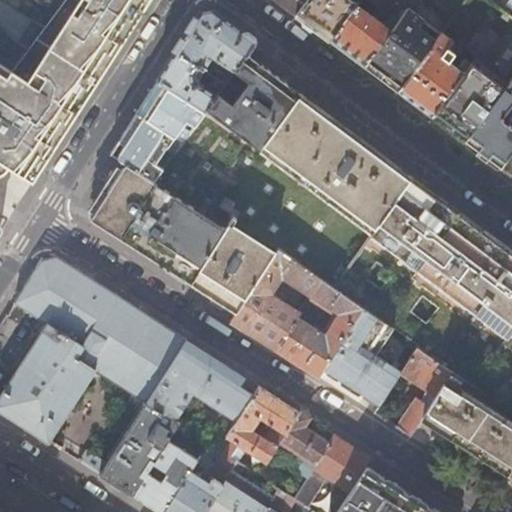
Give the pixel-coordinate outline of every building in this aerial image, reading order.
[(62,0),(16,62),(81,105),(93,86),(140,13),(144,8),(144,7),(137,3),(138,1),(138,0),(62,0)] [(276,0),(296,14),(306,0),(276,0)] [(306,0),(296,14),(320,33),(327,38),(329,40),(330,38),(356,4),(358,0),(306,0)] [(389,23),(385,26),(356,4),(329,40),(347,53),(363,65),(367,60),(392,25),(389,23)] [(441,31),(407,6),(400,16),(396,21),(392,25),(367,60),(384,74),(400,85),(441,31)] [(254,42),(214,11),(200,14),(169,62),(158,80),(206,110),(226,83),(204,68),(211,56),(235,70),(247,54),(254,42)] [(396,21),(400,16),(394,12),(391,17),(396,21)] [(466,26),(453,16),(441,31),(400,85),(398,91),(414,103),(431,115),(434,112),(463,72),(452,64),(454,58),(446,52),(466,26)] [(300,95),(247,54),(235,70),(226,83),(206,110),(196,126),(176,156),(164,168),(154,181),(125,164),(106,193),(90,218),(99,224),(165,266),(190,282),(232,217),(218,206),(300,95)] [(506,86),(473,61),(463,72),(434,112),(451,125),(468,137),(506,86)] [(16,62),(10,69),(0,62),(0,158),(32,179),(51,151),(81,105),(16,62)] [(511,148),(511,78),(506,86),(468,137),(465,142),(475,149),(499,167),(511,148)] [(196,126),(206,110),(158,80),(147,97),(138,112),(175,135),(186,120),(196,126)] [(411,177),(300,95),(218,206),(232,217),(190,282),(209,294),(237,312),(256,285),(265,271),(280,249),(322,279),(335,287),(411,177)] [(156,161),(175,135),(138,112),(136,113),(139,116),(134,125),(128,127),(124,132),(118,141),(124,145),(118,158),(125,164),(154,181),(164,168),(156,161)] [(511,329),(511,253),(411,177),(335,287),(363,308),(393,329),(410,341),(418,346),(456,372),(474,384),(511,329)] [(312,295),(322,279),(280,249),(265,271),(274,277),(277,274),(306,295),(294,311),(256,285),(232,321),(249,332),(276,349),(301,312),(312,295)] [(146,399),(185,340),(148,316),(87,277),(56,256),(42,260),(14,301),(46,322),(14,373),(0,396),(0,409),(16,420),(48,440),(95,368),(146,399)] [(323,366),(363,308),(335,287),(322,279),(312,295),(339,314),(324,335),(313,327),(316,322),(301,312),(276,349),(292,359),(317,375),(323,366)] [(393,329),(363,308),(323,366),(348,383),(380,403),(401,373),(377,354),(393,329)] [(0,332),(6,336),(14,323),(5,317),(0,324),(0,332)] [(511,329),(474,384),(511,410),(511,329)] [(233,371),(185,340),(146,399),(174,417),(192,390),(236,419),(259,387),(233,371)] [(414,353),(418,346),(410,341),(414,353)] [(423,417),(456,372),(418,346),(414,353),(401,373),(428,391),(422,401),(417,398),(396,426),(409,434),(423,417)] [(507,473),(511,465),(511,410),(474,384),(456,372),(423,417),(449,434),(507,473)] [(277,399),(259,387),(236,419),(227,435),(226,436),(230,438),(230,440),(208,474),(223,484),(238,462),(246,466),(258,473),(276,445),(266,438),(269,434),(275,425),(284,431),(297,413),(277,399)] [(167,440),(178,421),(174,417),(146,399),(104,463),(85,451),(78,460),(132,494),(167,440)] [(308,475),(328,443),(313,433),(302,425),(307,418),(297,413),(284,431),(281,439),(300,452),(291,467),(307,478),(308,475)] [(365,466),(368,458),(350,446),(334,436),(308,475),(312,477),(316,471),(348,493),(365,466)] [(163,511),(189,471),(196,458),(167,440),(132,494),(140,499),(159,511),(163,511)] [(246,466),(238,462),(223,484),(216,496),(204,511),(233,511),(250,487),(238,479),(246,466)] [(436,511),(405,492),(365,466),(348,493),(342,500),(334,511),(436,511)] [(197,484),(200,478),(189,471),(163,511),(204,511),(216,496),(197,484)] [(306,505),(318,485),(307,478),(294,498),(296,499),(306,505)] [(265,490),(262,495),(250,487),(233,511),(263,511),(266,508),(277,488),(267,481),(263,489),(265,490)] [(287,511),(296,499),(294,498),(286,493),(274,511),(273,511),(266,508),(263,511),(311,511),(312,510),(307,507),(303,511),(287,511)] [(317,511),(334,511),(342,500),(330,493),(328,493),(317,511)]
